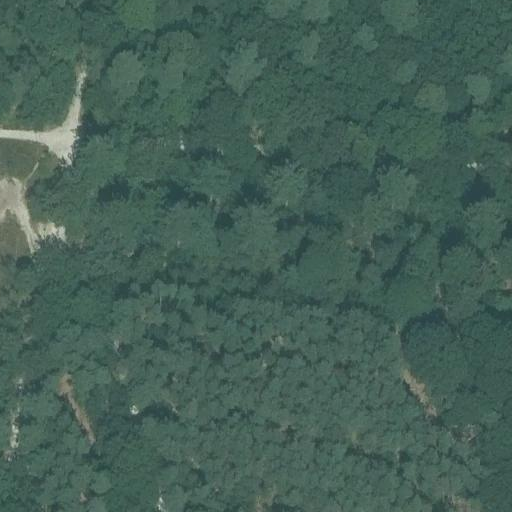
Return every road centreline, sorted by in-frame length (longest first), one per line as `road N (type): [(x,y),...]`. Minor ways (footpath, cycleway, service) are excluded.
road 1 (track): [(511,180),(68,147),(99,0)]
road 2 (track): [(165,511),(128,383),(80,295),(45,267)]
road 3 (track): [(45,267),(3,511)]
road 4 (track): [(0,141),(68,147),(45,267)]
